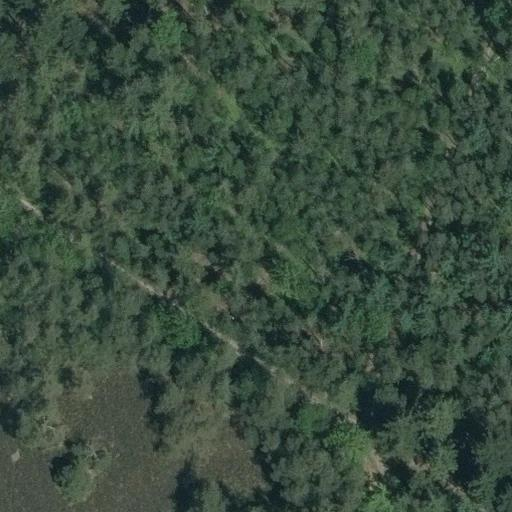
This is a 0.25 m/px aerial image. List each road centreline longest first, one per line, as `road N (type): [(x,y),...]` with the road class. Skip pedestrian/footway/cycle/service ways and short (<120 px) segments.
road 1 (track): [(350,426),(0,188)]
road 2 (track): [(386,511),(365,435),(511,374)]
road 3 (track): [(479,511),(350,426)]
